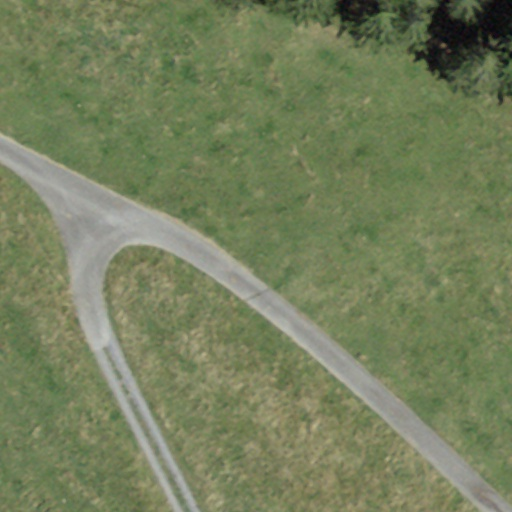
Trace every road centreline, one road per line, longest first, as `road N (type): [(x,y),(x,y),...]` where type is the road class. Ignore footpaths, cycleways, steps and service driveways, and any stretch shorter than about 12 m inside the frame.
road 1 (unclassified): [(500,511),(408,421),(230,272),(150,222),(0,148)]
road 2 (track): [(184,511),(91,322),(81,255),(97,198)]
